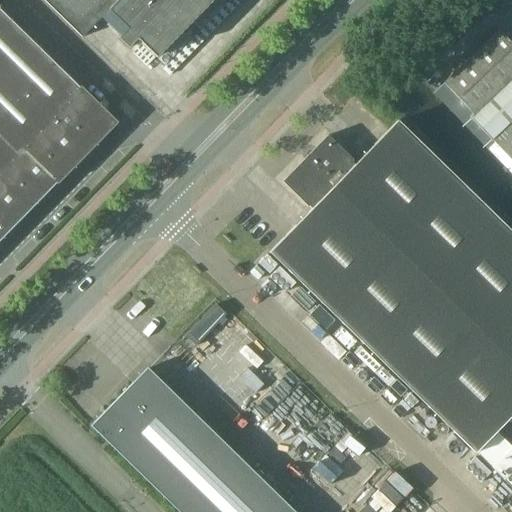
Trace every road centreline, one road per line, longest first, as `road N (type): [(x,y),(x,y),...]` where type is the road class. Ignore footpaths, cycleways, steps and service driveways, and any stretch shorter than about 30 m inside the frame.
road 1 (tertiary): [(333,0),(0,341)]
road 2 (unclassified): [(476,511),(158,205)]
road 3 (tertiary): [(158,205),(363,0)]
road 4 (tertiary): [(0,367),(158,205)]
